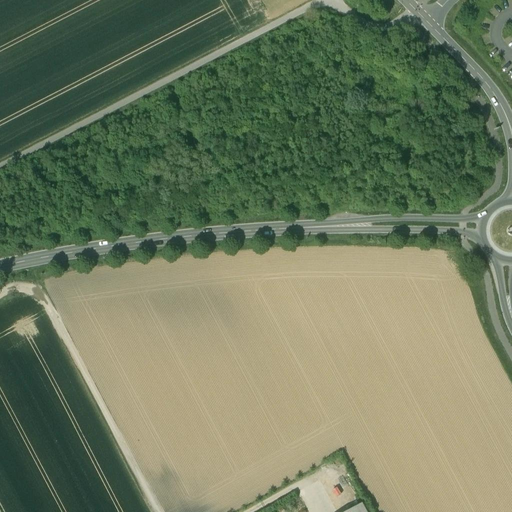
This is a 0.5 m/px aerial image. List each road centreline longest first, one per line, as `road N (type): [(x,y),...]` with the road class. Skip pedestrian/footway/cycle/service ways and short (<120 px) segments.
road 1 (secondary): [(0,267),(226,234),(481,226)]
road 2 (track): [(0,166),(329,0),(380,31),(416,11)]
road 3 (track): [(0,294),(35,290),(48,305),(161,511)]
road 4 (unclassified): [(430,22),(500,105),(511,134)]
